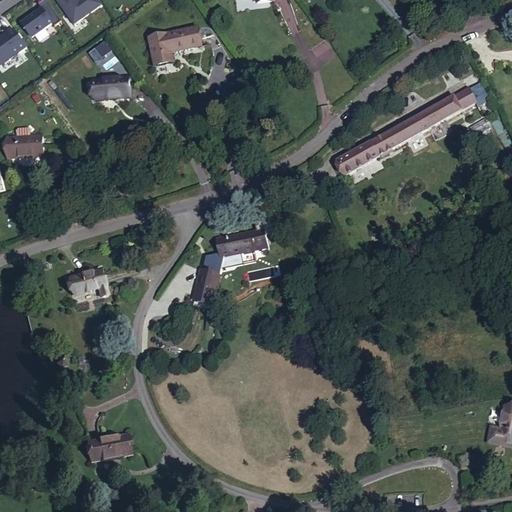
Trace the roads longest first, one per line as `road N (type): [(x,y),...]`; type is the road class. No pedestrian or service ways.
road 1 (residential): [(189,206),(183,236),(151,282),(138,339),(142,398),(166,443),(208,477),(260,498),(323,504)]
road 2 (residential): [(511,9),(416,61),(287,169),(189,206)]
road 3 (residential): [(189,206),(107,222),(0,260)]
road 4 (residential): [(323,504),(430,461),(452,474),(452,508)]
